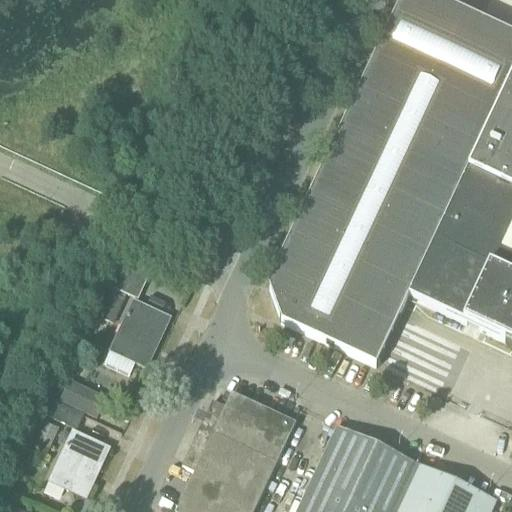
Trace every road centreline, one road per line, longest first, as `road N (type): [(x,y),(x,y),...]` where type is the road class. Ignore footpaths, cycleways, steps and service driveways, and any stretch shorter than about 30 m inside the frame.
road 1 (unclassified): [(217,346),(376,0)]
road 2 (unclassified): [(511,484),(217,346)]
road 3 (unclassified): [(138,511),(217,346)]
